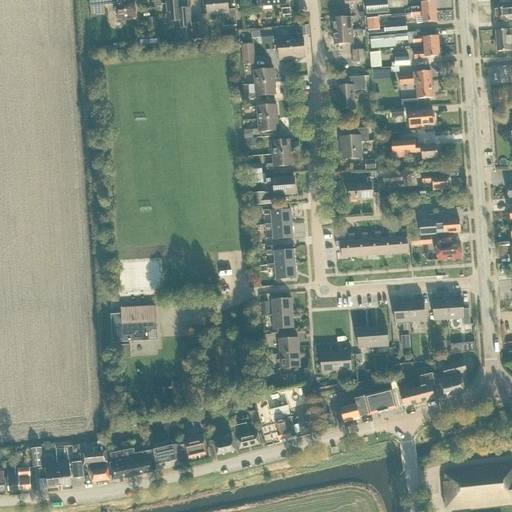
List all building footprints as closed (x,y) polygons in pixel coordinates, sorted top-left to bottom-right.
[(136,18),(135,3),(127,3),(126,0),(89,0),(90,7),(115,5),(116,20),(136,18)] [(236,25),(235,9),(228,10),(226,0),(205,0),(207,15),(222,13),(223,26),(236,25)] [(388,13),(387,0),(365,0),(366,15),(388,13)] [(189,8),(181,8),(180,1),(166,2),(167,13),(165,13),(166,22),(176,22),(176,30),(181,30),(182,41),(192,40),(189,8)] [(421,7),(411,8),(411,9),(411,13),(436,12),(435,1),(421,2),(421,7)] [(511,5),(506,6),(506,5),(493,6),(494,22),(507,21),(507,20),(511,19),(511,5)] [(436,12),(411,13),(411,17),(416,17),(417,23),(422,23),(436,22),(436,12)] [(333,32),(352,30),(351,17),(332,19),(333,32)] [(379,30),(378,18),(367,19),(368,31),(379,30)] [(205,39),(203,23),(192,25),(193,40),(205,39)] [(407,30),(406,24),(384,26),(384,32),(407,30)] [(297,35),(303,35),(303,36),(309,36),(308,25),(296,27),(297,35)] [(497,52),(511,50),(511,29),(495,31),(496,39),(496,44),(497,52)] [(352,30),(333,32),(334,45),(353,43),(352,30)] [(371,49),(389,47),(395,47),(395,42),(408,41),(407,33),(394,35),(388,36),(370,37),(371,49)] [(292,59),(290,39),(280,40),(280,34),(274,34),(275,41),(277,40),(279,60),(292,59)] [(424,47),(438,46),(437,36),(424,37),(413,37),(413,42),(424,42),(424,47)] [(292,59),(305,58),(303,38),(290,39),(292,59)] [(255,64),(254,44),(242,45),(243,65),(255,64)] [(425,57),(439,56),(438,46),(424,47),(424,51),(414,52),(414,59),(425,58),(425,57)] [(365,62),(363,50),(352,51),(353,63),(365,62)] [(381,67),(380,52),(370,53),(371,68),(381,67)] [(410,66),(409,57),(394,58),(395,67),(410,66)] [(254,84),(274,82),(273,69),(253,71),(254,84)] [(433,98),(432,96),(431,71),(413,73),(413,76),(399,77),(399,85),(414,84),(414,85),(416,85),(417,99),(433,98)] [(355,109),(354,96),(354,91),(365,90),(364,77),(348,78),(349,86),(336,87),(337,97),(338,96),(339,111),(355,109)] [(255,97),(258,96),(275,95),(274,82),(254,84),(255,94),(249,94),(249,99),(255,99),(255,97)] [(257,119),(277,118),(276,105),(256,107),(257,119)] [(405,117),(404,109),(391,110),(391,118),(405,117)] [(433,123),(434,123),(434,118),(433,118),(433,111),(416,113),(409,114),(410,128),(417,127),(417,128),(423,127),(423,125),(434,124),(433,123)] [(258,132),(278,131),(277,118),(257,119),(258,129),(252,130),(252,135),(259,134),(258,132)] [(360,142),(368,142),(367,129),(353,129),(353,136),(339,137),(340,145),(342,145),(343,159),(361,158),(360,142)] [(258,148),(257,138),(249,139),(250,148),(258,148)] [(272,154),(292,153),(291,140),(271,141),(272,154)] [(422,160),(437,159),(436,146),(421,147),(421,145),(415,146),(414,140),(391,142),(392,154),(415,153),(421,153),(422,160)] [(273,167),(293,166),(292,153),(272,154),(272,164),(266,165),(267,170),(273,169),(273,167)] [(375,160),(365,161),(365,170),(376,170),(375,160)] [(247,165),(248,176),(262,174),(261,164),(247,165)] [(278,173),(262,174),(263,178),(263,183),(273,182),(274,192),(274,195),(276,195),(295,193),(294,178),(287,179),(283,179),(282,173),(278,173)] [(367,184),(348,185),(349,200),(372,199),(372,194),(378,193),(377,177),(371,178),(367,178),(367,184)] [(432,177),(422,177),(422,182),(432,182),(433,191),(448,189),(448,188),(449,188),(449,184),(448,184),(447,177),(432,178),(432,177)] [(264,192),(252,193),(252,195),(253,206),(276,204),(276,197),(265,198),(264,193),(264,192)] [(272,225),(291,224),(290,210),(271,211),(271,210),(263,211),(264,215),(271,214),(272,224),(272,225)] [(436,221),(419,222),(420,236),(444,234),(460,233),(459,219),(443,221),(436,221)] [(292,238),(291,224),(272,225),(272,224),(264,224),(265,229),(272,228),(273,240),(292,238)] [(394,254),(408,253),(406,230),(401,231),(402,237),(394,238),(393,238),(394,254)] [(393,238),(394,238),(393,231),(388,232),(388,238),(380,239),(381,255),(394,254),(393,238)] [(380,239),(380,232),(375,233),(375,239),(367,240),(368,256),(381,255),(380,239)] [(367,240),(367,233),(362,234),(362,240),(354,240),(355,257),(368,256),(367,240)] [(354,240),(353,234),(348,234),(349,241),(340,241),(341,258),(355,257),(354,240)] [(453,236),(435,238),(437,260),(461,259),(461,256),(462,255),(462,252),(461,251),(460,243),(454,244),(453,236)] [(293,250),(286,251),(286,245),(271,246),(271,250),(266,251),(267,255),(274,255),(275,264),(275,266),(295,264),(293,250)] [(296,278),(295,264),(275,266),(275,264),(267,265),(268,269),(275,269),(276,280),(296,278)] [(272,315),(292,314),(291,299),(271,300),(272,315)] [(462,299),(447,300),(449,320),(463,319),(463,326),(470,325),(469,309),(463,310),(462,299)] [(434,321),(449,320),(447,300),(432,301),(434,321)] [(410,322),(425,321),(423,301),(409,302),(410,322)] [(395,323),(410,322),(409,302),(394,303),(395,323)] [(122,314),(112,315),(111,315),(112,337),(112,342),(148,340),(148,333),(151,330),(156,330),(156,322),(156,306),(122,308),(122,314)] [(273,330),(293,328),(292,314),(272,315),(273,330)] [(373,347),(388,346),(387,327),(372,328),(373,347)] [(358,349),(373,347),(372,328),(357,329),(358,349)] [(298,338),(288,339),(288,335),(282,335),(282,339),(278,339),(279,354),(299,353),(298,338)] [(403,343),(401,343),(401,348),(410,348),(409,335),(403,336),(403,343)] [(130,358),(130,345),(121,345),(122,358),(130,358)] [(460,345),(451,346),(452,354),(461,353),(460,346),(460,345)] [(336,373),(351,371),(350,352),(335,353),(336,373)] [(280,369),(300,368),(299,353),(279,354),(280,369)] [(322,374),(336,373),(335,353),(320,354),(322,374)] [(464,392),(460,374),(466,372),(463,361),(451,365),(451,366),(453,375),(454,375),(455,381),(451,382),(453,394),(464,392)] [(445,377),(438,379),(443,397),(453,394),(451,382),(455,381),(454,375),(453,375),(451,366),(451,365),(442,367),(443,371),(445,377)] [(434,373),(426,375),(424,367),(416,369),(420,387),(423,402),(434,399),(431,386),(436,384),(434,373)] [(359,389),(352,391),(354,399),(356,406),(359,417),(366,415),(369,414),(369,415),(396,408),(392,390),(390,381),(359,389)] [(423,402),(420,387),(407,390),(406,385),(398,386),(400,392),(403,407),(423,402)] [(228,414),(227,405),(220,406),(222,415),(228,414)] [(295,436),(291,418),(288,405),(270,410),(273,422),(274,422),(279,441),(290,438),(290,437),(295,436)] [(356,406),(340,410),(343,422),(359,418),(359,417),(356,406)] [(190,411),(190,412),(192,419),(198,418),(205,416),(204,408),(190,411)] [(259,421),(256,411),(249,412),(251,423),(259,421)] [(260,445),(257,430),(250,432),(250,431),(248,431),(246,423),(233,427),(239,450),(260,445)] [(192,437),(178,441),(180,452),(179,452),(182,464),(188,462),(208,457),(204,438),(193,441),(192,437)] [(235,451),(232,440),(232,437),(213,441),(216,455),(235,451)] [(162,448),(150,451),(155,471),(173,467),(173,464),(182,462),(177,445),(162,448)] [(43,467),(41,448),(31,449),(33,468),(43,467)] [(65,455),(64,448),(56,449),(56,456),(65,455)] [(112,462),(110,463),(112,480),(154,472),(150,451),(134,454),(133,450),(132,450),(123,452),(110,454),(112,462)] [(110,480),(107,465),(105,451),(81,454),(83,466),(89,466),(92,483),(110,480)] [(83,478),(82,462),(71,463),(73,479),(83,478)] [(59,486),(72,485),(70,471),(69,463),(57,464),(59,486)] [(47,488),(59,486),(57,464),(45,465),(46,473),(47,488)] [(511,501),(511,464),(444,471),(445,482),(443,482),(446,510),(511,503),(511,502),(511,501)] [(20,490),(30,489),(29,468),(19,469),(20,490)] [(4,478),(5,491),(19,490),(18,475),(12,476),(12,474),(7,474),(7,478),(4,478)]
